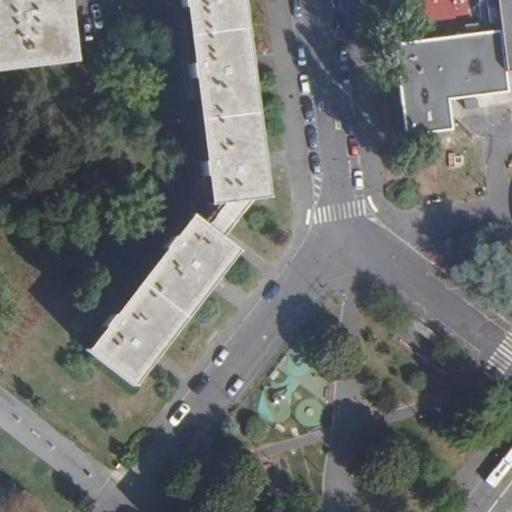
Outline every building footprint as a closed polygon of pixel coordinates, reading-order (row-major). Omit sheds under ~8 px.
[(63,0),(0,0),(0,54),(0,58),(70,51),(67,29),(63,0)] [(246,0),(190,0),(216,202),(271,192),(246,0)] [(511,0),(508,0),(511,18),(403,31),(413,124),(459,119),(455,88),(511,81),(511,0)] [(246,247),(202,211),(93,344),(133,377),(246,247)] [(26,489),(14,503),(24,511),(31,511),(40,502),(26,489)]
